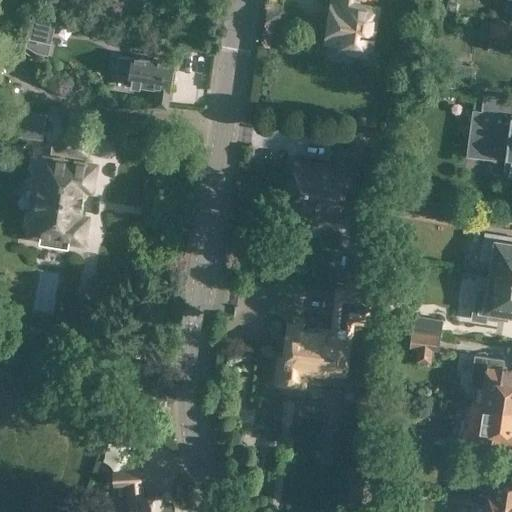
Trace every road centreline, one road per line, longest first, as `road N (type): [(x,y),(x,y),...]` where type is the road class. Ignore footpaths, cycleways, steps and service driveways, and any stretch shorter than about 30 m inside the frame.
road 1 (secondary): [(216,511),(188,426),(188,310),(238,0)]
road 2 (unknown): [(219,117),(160,121),(90,106),(0,55)]
